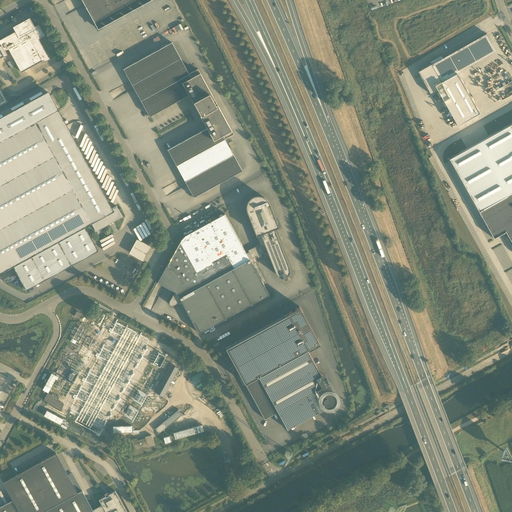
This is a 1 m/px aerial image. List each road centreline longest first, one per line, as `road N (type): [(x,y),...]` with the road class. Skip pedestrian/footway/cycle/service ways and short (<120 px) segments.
road 1 (motorway): [(286,85),(453,511)]
road 2 (motorway): [(475,511),(324,124)]
road 3 (unclassified): [(130,315),(163,256),(168,226),(42,0)]
road 4 (unclassified): [(277,478),(511,349)]
road 5 (unknown): [(120,239),(133,205),(70,91),(52,84),(0,110)]
road 6 (unknown): [(506,19),(425,62),(416,77),(428,110),(446,127),(511,97)]
road 7 (track): [(305,511),(511,402)]
road 8 (unclassified): [(277,478),(208,363),(130,315)]
road 9 (unclassified): [(0,439),(53,337),(46,305)]
road 10 (unknown): [(0,410),(94,458),(121,490)]
road 11 (motorway): [(324,124),(270,0)]
road 12 (motorway): [(324,124),(288,0)]
road 13 (unknown): [(0,287),(29,297),(110,248)]
